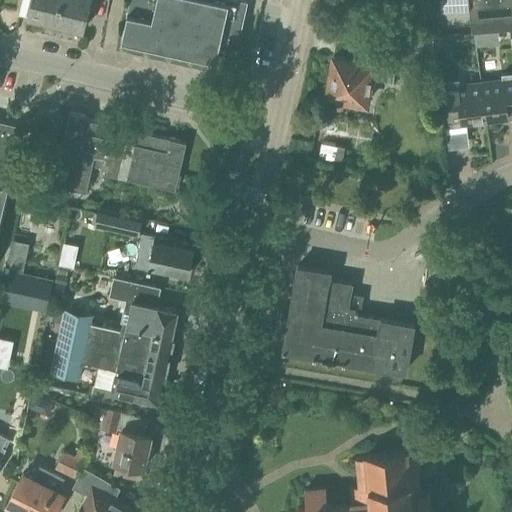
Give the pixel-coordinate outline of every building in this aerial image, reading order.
[(22,0),(19,14),(30,16),(33,3),(22,0)] [(57,23),(62,0),(33,0),(33,3),(30,16),(57,23)] [(62,0),(57,23),(84,30),(91,0),(62,0)] [(248,0),(131,0),(123,37),(235,62),(247,7),(248,0)] [(511,27),(511,0),(440,0),(442,10),(469,8),(471,31),(511,27)] [(348,24),(346,37),(355,38),(357,26),(348,24)] [(335,55),(328,95),(369,102),(373,78),(388,80),(394,81),(396,70),(401,70),(402,62),(422,65),(430,67),(433,52),(424,50),(383,43),(382,52),(365,49),(353,47),(351,58),(341,56),(335,55)] [(482,82),(486,118),(503,116),(504,120),(511,119),(511,73),(502,74),(503,79),(482,82)] [(460,80),(446,81),(452,127),(470,125),(469,120),(486,118),(482,82),(460,85),(460,80)] [(88,114),(71,110),(58,167),(56,167),(53,179),(55,179),(54,184),(88,191),(94,164),(107,167),(106,172),(178,189),(179,184),(180,185),(183,173),(181,172),(188,141),(111,124),(102,122),(87,118),(88,114)] [(102,122),(111,124),(115,116),(102,113),(102,122)] [(0,221),(10,181),(4,180),(17,125),(0,120),(0,221)] [(100,208),(96,225),(138,235),(142,217),(100,208)] [(145,232),(138,264),(189,275),(196,243),(145,232)] [(28,242),(19,240),(14,264),(23,266),(28,242)] [(59,264),(57,272),(66,274),(68,266),(59,264)] [(297,267),(283,349),(313,354),(345,360),(345,358),(405,369),(414,322),(358,312),(361,294),(350,292),(352,283),(330,278),(331,270),(297,264),(296,267),(297,267)] [(5,293),(49,302),(54,279),(10,269),(5,293)] [(163,287),(115,277),(112,290),(129,294),(127,303),(133,305),(129,323),(128,324),(174,333),(175,333),(180,309),(150,302),(151,297),(160,299),(163,287)] [(55,281),(53,291),(62,293),(64,283),(55,281)] [(94,314),(67,308),(57,354),(84,359),(83,362),(118,370),(139,374),(141,377),(164,383),(165,382),(175,333),(174,333),(128,324),(129,323),(120,321),(118,329),(92,323),(94,314)] [(84,359),(57,354),(52,372),(80,378),(83,362),(84,359)] [(95,385),(93,397),(114,401),(117,390),(164,400),(168,383),(165,382),(164,383),(141,377),(139,374),(118,370),(114,389),(95,385)] [(53,402),(34,394),(29,407),(48,415),(53,402)] [(103,427),(117,430),(122,410),(108,407),(103,427)] [(152,435),(122,428),(115,460),(117,461),(115,472),(141,478),(143,467),(145,467),(145,466),(144,466),(151,435),(152,436),(152,435)] [(0,430),(0,462),(2,459),(8,447),(5,445),(10,436),(0,430)] [(435,511),(432,509),(431,495),(433,492),(430,489),(427,492),(421,492),(419,467),(421,467),(419,449),(409,450),(408,448),(365,452),(365,454),(356,455),(359,484),(353,484),(350,483),(347,487),(350,489),(352,502),(328,504),(326,487),(303,489),(305,507),(296,508),(296,511),(435,511)] [(87,461),(66,450),(57,466),(79,477),(87,461)] [(25,472),(10,501),(11,502),(10,505),(23,511),(58,511),(55,511),(65,492),(64,492),(67,486),(63,484),(67,477),(42,464),(35,477),(25,472)] [(75,486),(88,494),(99,474),(85,466),(75,486)] [(99,474),(88,494),(78,511),(140,511),(114,498),(121,486),(99,474)]
